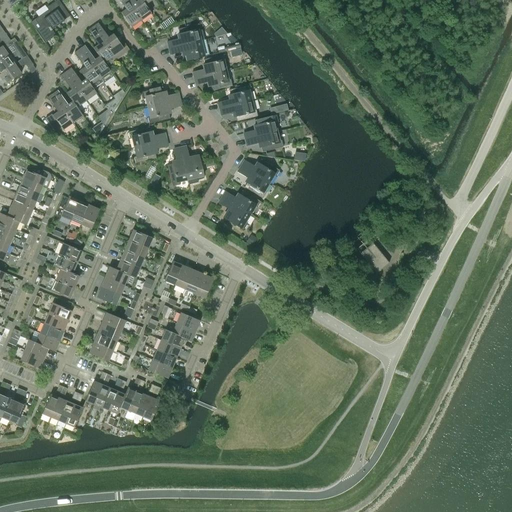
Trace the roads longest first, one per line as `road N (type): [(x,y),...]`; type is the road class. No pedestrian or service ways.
road 1 (unclassified): [(0,511),(118,495),(328,494),(365,474)]
road 2 (unclassified): [(365,474),(511,168)]
road 3 (residential): [(64,367),(86,377),(97,367),(133,373),(178,394),(240,266)]
road 4 (residential): [(64,367),(126,197)]
road 5 (tertiary): [(240,266),(393,360)]
road 6 (residential): [(215,126),(154,53),(142,56),(105,5)]
road 7 (tertiary): [(393,360),(464,222)]
road 8 (unclassified): [(464,222),(456,208),(511,87)]
road 9 (residential): [(187,234),(236,151),(215,126)]
road 10 (tertiary): [(18,133),(126,197)]
road 11 (unclassified): [(365,474),(360,461),(393,360)]
